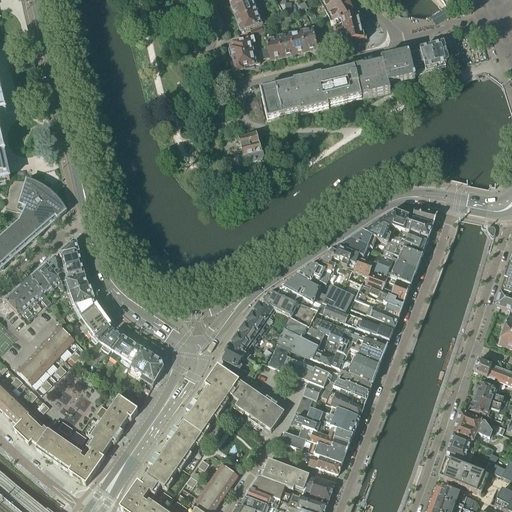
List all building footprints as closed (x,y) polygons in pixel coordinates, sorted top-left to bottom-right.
[(228,0),(232,11),(252,3),(254,3),(252,0),(228,0)] [(326,14),(328,13),(346,2),(345,0),(325,0),(322,2),(325,9),(323,10),(326,14)] [(359,0),(354,2),(361,12),(379,4),(375,0),(359,0)] [(439,0),(442,4),(443,4),(445,8),(449,6),(451,9),(461,3),(459,0),(439,0)] [(329,20),(331,25),(353,19),(351,15),(352,11),(346,2),(328,13),(331,19),(329,20)] [(236,22),(256,14),(258,14),(256,9),(254,10),(252,3),(232,11),(236,22)] [(303,13),(305,12),(308,10),(304,4),(299,7),(303,13)] [(256,14),(236,22),(237,23),(236,25),(238,29),(239,29),(241,33),(260,26),(256,14)] [(353,19),(331,25),(334,35),(324,37),(327,50),(367,41),(362,22),(362,21),(359,22),(358,18),(356,18),(353,19)] [(264,34),(263,32),(261,28),(250,32),(252,38),(253,38),(254,38),(264,34)] [(300,34),(301,36),(305,55),(318,52),(313,34),(306,35),(305,33),(300,34)] [(289,37),(289,39),(293,58),(305,55),(301,36),(294,38),(293,36),(289,37)] [(277,40),(277,42),(282,60),(293,58),(289,39),(282,41),(282,39),(277,40)] [(231,60),(233,59),(252,54),(251,46),(254,45),(253,40),(240,43),(240,42),(235,43),(235,44),(232,45),(233,49),(229,50),(228,52),(230,59),(231,60)] [(282,60),(277,42),(270,44),(270,41),(265,43),(270,63),(282,60)] [(441,47),(431,49),(437,69),(444,67),(448,64),(446,58),(444,48),(441,47)] [(419,53),(420,53),(425,72),(426,75),(437,72),(437,69),(431,49),(419,53)] [(409,56),(408,56),(413,75),(425,72),(420,53),(409,56)] [(252,54),(233,59),(236,73),(237,74),(243,72),(243,71),(243,70),(246,69),(246,70),(251,69),(250,68),(260,66),(258,60),(254,61),(252,54)] [(353,73),(336,76),(344,106),(361,102),(361,101),(369,99),(369,100),(390,95),(388,87),(415,81),(413,75),(408,56),(381,62),(382,66),(364,70),(363,69),(353,72),(353,73)] [(344,106),(336,76),(321,80),(321,78),(315,80),(300,84),(300,83),(293,85),(294,86),(261,94),(267,123),(300,116),(301,117),(318,113),(328,111),(328,109),(344,106)] [(0,182),(5,182),(6,182),(8,181),(9,181),(9,179),(9,180),(4,156),(6,156),(5,154),(0,133),(0,115),(4,114),(4,115),(6,114),(6,112),(5,112),(1,95),(2,95),(0,86),(0,182)] [(256,136),(239,140),(238,140),(243,159),(232,162),(233,168),(238,167),(248,165),(248,166),(261,163),(263,160),(256,136)] [(0,272),(3,269),(5,268),(13,260),(15,259),(20,254),(22,253),(31,245),(32,244),(37,239),(39,238),(43,234),(48,230),(49,229),(58,221),(66,214),(66,213),(65,212),(64,210),(62,207),(60,204),(58,202),(56,200),(53,197),(51,195),(49,193),(46,191),(43,190),(40,188),(38,187),(35,185),(32,184),(29,183),(27,183),(25,182),(22,182),(18,182),(15,181),(11,181),(11,182),(10,186),(5,211),(16,214),(14,221),(0,233),(0,272)] [(407,213),(406,217),(408,218),(433,227),(436,219),(437,219),(437,216),(435,216),(429,215),(422,214),(421,213),(414,213),(407,213)] [(380,224),(379,224),(395,230),(403,232),(408,218),(406,217),(402,216),(400,216),(396,215),(396,214),(395,215),(380,224)] [(408,218),(403,232),(428,241),(433,227),(408,218)] [(379,225),(362,235),(377,240),(376,242),(387,246),(396,249),(400,239),(393,236),(395,230),(379,224),(379,225)] [(494,239),(494,238),(495,235),(495,232),(493,229),(490,229),(488,231),(487,234),(490,238),(489,238),(490,238),(490,239),(492,240),(493,239),(494,239)] [(428,241),(403,232),(400,239),(426,248),(428,241)] [(355,240),(354,244),(368,250),(367,252),(372,253),(374,248),(376,242),(377,240),(362,235),(355,240)] [(387,246),(383,256),(392,259),(393,256),(399,259),(403,250),(422,258),(426,248),(400,239),(396,249),(387,246)] [(339,250),(338,251),(375,265),(378,258),(371,255),(372,253),(367,252),(368,250),(354,244),(351,243),(343,248),(342,252),(339,251),(339,250)] [(61,260),(79,255),(78,251),(76,244),(73,244),(57,258),(57,260),(57,262),(62,261),(61,260)] [(374,248),(372,253),(371,255),(378,258),(380,259),(380,257),(374,254),(376,249),(374,248)] [(378,258),(375,265),(371,273),(386,279),(392,265),(396,266),(394,271),(414,279),(414,278),(422,259),(422,258),(403,250),(399,259),(398,262),(392,259),(383,256),(383,258),(380,257),(380,259),(378,258)] [(338,251),(327,258),(332,260),(330,266),(334,267),(368,280),(371,273),(375,265),(338,251)] [(60,272),(61,272),(82,266),(79,256),(79,255),(61,260),(62,261),(63,269),(60,270),(60,272)] [(327,258),(314,267),(325,272),(319,284),(326,288),(328,283),(332,285),(332,284),(335,278),(332,277),(333,275),(331,275),(334,267),(330,266),(332,260),(327,258)] [(46,267),(56,277),(60,274),(61,273),(61,272),(60,272),(60,270),(59,268),(57,262),(57,260),(54,260),(54,261),(46,267)] [(67,282),(84,277),(84,276),(82,266),(61,272),(61,273),(62,273),(62,274),(65,273),(67,282)] [(38,274),(52,290),(56,286),(60,291),(63,288),(62,287),(61,284),(60,282),(56,277),(46,267),(43,270),(38,274)] [(304,274),(297,278),(311,286),(313,281),(319,284),(325,272),(314,267),(307,271),(307,270),(303,272),(304,274)] [(414,279),(394,271),(390,280),(410,289),(411,286),(414,279)] [(371,273),(368,280),(364,289),(404,306),(410,289),(390,280),(386,279),(371,273)] [(55,301),(59,298),(56,294),(52,290),(38,274),(35,277),(35,278),(30,282),(44,297),(48,293),(55,301)] [(84,277),(67,282),(65,282),(66,286),(70,296),(89,290),(86,281),(85,278),(84,277)] [(297,278),(281,290),(298,299),(307,303),(312,306),(314,303),(321,306),(328,294),(324,292),(323,291),(322,291),(321,291),(311,286),(297,278)] [(511,282),(504,280),(500,293),(511,297),(511,282)] [(44,297),(30,282),(26,285),(27,285),(22,289),(36,304),(40,300),(47,308),(51,305),(44,297)] [(354,299),(356,300),(358,295),(362,288),(348,282),(344,290),(343,293),(354,299)] [(321,306),(325,308),(345,316),(354,299),(343,293),(344,290),(332,284),(332,285),(328,283),(326,288),(324,292),(328,294),(321,306)] [(404,306),(364,289),(362,288),(358,295),(367,299),(368,296),(376,300),(374,303),(401,314),(404,306)] [(36,304),(22,289),(18,292),(14,296),(27,312),(32,308),(36,312),(39,309),(36,304)] [(69,305),(71,312),(74,309),(93,302),(89,290),(70,296),(70,297),(67,298),(69,305)] [(271,295),(295,306),(298,299),(281,290),(271,295)] [(511,297),(500,293),(500,294),(499,294),(498,298),(495,309),(511,312),(511,297)] [(277,316),(288,322),(308,332),(313,323),(320,326),(322,322),(321,322),(322,317),(309,312),(304,310),(271,295),(269,300),(267,299),(266,299),(265,299),(260,305),(259,306),(277,316)] [(367,299),(358,295),(356,300),(354,303),(398,322),(401,314),(374,303),(367,299)] [(31,316),(27,312),(14,296),(10,299),(5,304),(19,319),(23,315),(27,319),(31,316)] [(78,320),(79,323),(95,309),(95,307),(94,307),(93,302),(74,309),(80,319),(78,320)] [(312,306),(309,312),(322,317),(325,308),(321,306),(314,303),(312,306)] [(398,322),(354,303),(351,313),(380,324),(395,330),(398,322)] [(271,324),(277,316),(259,306),(254,313),(256,314),(254,318),(270,329),(273,325),(271,324)] [(322,317),(325,319),(344,326),(350,329),(354,319),(345,316),(325,308),(322,317)] [(80,330),(83,334),(102,319),(95,309),(79,323),(83,328),(80,330)] [(55,322),(58,319),(52,312),(49,315),(48,315),(52,319),(55,322)] [(270,329),(254,318),(252,316),(247,324),(248,325),(246,328),(262,339),(265,335),(264,334),(268,328),(270,329)] [(89,336),(92,341),(109,327),(102,319),(83,334),(86,338),(89,336)] [(354,319),(350,329),(358,332),(376,339),(388,344),(389,344),(393,335),(392,334),(363,323),(354,319)] [(511,320),(507,319),(497,347),(498,347),(503,348),(507,350),(511,351),(511,320)] [(308,385),(330,395),(332,391),(333,389),(335,386),(330,384),(332,379),(331,378),(332,376),(331,375),(333,371),(331,370),(321,366),(318,372),(314,370),(314,371),(288,360),(291,353),(312,362),(317,353),(325,336),(317,333),(320,326),(313,323),(308,332),(288,322),(283,333),(281,332),(279,336),(281,337),(278,344),(276,348),(277,348),(268,368),(282,374),(308,385)] [(322,322),(320,326),(317,333),(325,336),(330,326),(322,322)] [(312,362),(321,366),(331,370),(337,355),(346,333),(330,326),(325,336),(329,339),(323,355),(317,353),(312,362)] [(96,348),(99,345),(108,337),(112,332),(109,327),(92,341),(91,342),(96,348)] [(262,340),(262,339),(246,328),(245,327),(239,335),(241,336),(239,339),(255,350),(258,346),(256,345),(261,339),(262,340)] [(60,330),(52,338),(67,352),(74,344),(60,330)] [(350,355),(355,356),(380,367),(380,366),(383,358),(384,358),(383,358),(384,357),(383,357),(352,345),(351,346),(348,345),(352,335),(346,333),(337,355),(346,359),(348,354),(350,355)] [(111,353),(112,354),(123,340),(114,334),(109,338),(108,337),(99,345),(101,347),(103,348),(100,353),(108,358),(111,353)] [(352,345),(383,357),(385,352),(387,349),(366,341),(352,335),(348,345),(351,346),(352,345)] [(52,338),(45,345),(60,359),(67,352),(52,338)] [(255,350),(239,339),(237,338),(232,345),(233,346),(231,349),(247,360),(247,361),(250,357),(249,356),(253,349),(255,350)] [(120,359),(122,360),(132,345),(123,340),(112,354),(114,355),(111,359),(117,364),(120,359)] [(45,345),(38,353),(53,366),(60,359),(45,345)] [(120,364),(130,371),(141,351),(132,345),(122,360),(123,361),(120,364)] [(246,360),(247,361),(247,360),(231,349),(230,348),(225,356),(226,357),(223,361),(222,360),(221,361),(221,362),(222,363),(222,364),(239,372),(241,369),(240,368),(246,360)] [(137,376),(142,379),(154,360),(154,359),(149,356),(141,351),(130,371),(128,376),(134,380),(137,376)] [(272,355),(266,351),(263,356),(269,359),(272,355)] [(38,353),(31,360),(45,374),(53,366),(38,353)] [(87,357),(84,353),(79,358),(81,359),(78,362),(80,364),(87,357)] [(75,354),(72,356),(78,362),(81,359),(79,358),(76,355),(75,354)] [(341,374),(372,387),(375,378),(377,376),(376,376),(379,369),(380,367),(355,356),(351,365),(345,362),(346,359),(337,355),(331,370),(333,371),(341,374)] [(78,362),(72,356),(69,359),(71,361),(75,365),(78,362)] [(31,360),(24,367),(38,381),(45,374),(31,360)] [(154,360),(142,379),(140,382),(142,384),(145,380),(154,386),(163,371),(162,365),(154,360)] [(473,375),(474,375),(511,390),(511,375),(491,367),(478,362),(473,375)] [(247,377),(252,379),(258,368),(254,366),(249,373),(247,377)] [(38,381),(24,367),(17,375),(31,389),(38,381)] [(60,368),(58,371),(63,377),(66,374),(60,368)] [(63,377),(58,371),(55,374),(60,379),(63,377)] [(207,390),(201,398),(220,411),(229,398),(238,404),(235,409),(258,425),(254,430),(258,433),(262,428),(271,434),(284,415),(275,409),(277,407),(276,407),(277,406),(272,403),(267,400),(267,399),(265,402),(220,371),(214,379),(212,377),(204,388),(207,390)] [(331,378),(332,379),(369,395),(372,387),(341,374),(339,379),(331,375),(332,376),(331,378)] [(337,391),(366,404),(369,395),(332,379),(330,384),(335,386),(333,389),(337,391)] [(16,380),(11,385),(8,388),(11,391),(14,388),(19,382),(16,380)] [(19,382),(14,388),(17,391),(22,385),(19,382)] [(46,383),(43,385),(49,391),(52,388),(46,383)] [(49,391),(43,385),(40,388),(46,394),(49,391)] [(336,412),(360,420),(364,410),(334,397),(330,395),(308,385),(303,398),(312,403),(318,404),(320,398),(328,401),(325,408),(336,412)] [(0,388),(0,403),(10,393),(2,386),(0,388)] [(477,393),(474,400),(505,410),(508,403),(503,402),(503,401),(497,399),(499,392),(497,392),(479,386),(477,386),(475,392),(477,393)] [(334,397),(364,410),(366,404),(337,391),(334,397)] [(0,403),(0,411),(3,414),(17,400),(10,393),(0,403)] [(26,399),(29,402),(34,396),(31,394),(26,399)] [(34,396),(29,402),(32,405),(37,399),(34,396)] [(188,416),(182,425),(201,438),(220,411),(201,398),(195,406),(193,405),(190,409),(189,409),(186,414),(188,416)] [(308,412),(312,403),(303,398),(299,407),(308,412)] [(3,414),(11,421),(25,407),(17,400),(3,414)] [(505,410),(474,400),(472,407),(471,406),(469,413),(470,413),(470,414),(490,420),(492,414),(498,416),(503,417),(505,410)] [(92,442),(80,459),(68,476),(86,488),(104,461),(102,460),(109,450),(113,444),(116,446),(116,445),(122,436),(120,434),(129,421),(131,422),(138,413),(121,402),(112,416),(102,409),(96,417),(106,424),(103,428),(98,425),(90,436),(88,439),(92,442)] [(38,411),(40,414),(46,408),(43,405),(38,411)] [(35,452),(44,459),(55,442),(46,436),(44,434),(28,419),(32,414),(25,407),(11,421),(18,428),(13,432),(29,447),(32,444),(34,446),(38,448),(35,452)] [(295,417),(304,420),(308,412),(299,407),(295,417)] [(46,408),(40,414),(43,416),(49,411),(46,408)] [(307,421),(325,428),(338,432),(353,437),(359,421),(360,420),(336,412),(334,417),(319,412),(317,414),(311,412),(307,421)] [(453,436),(452,437),(472,446),(477,435),(489,441),(492,434),(485,424),(460,414),(453,436)] [(289,428),(301,432),(302,431),(317,437),(321,438),(325,428),(307,421),(304,420),(295,417),(289,428)] [(58,431),(63,434),(67,428),(62,424),(58,431)] [(170,443),(164,452),(183,465),(201,438),(182,425),(177,433),(174,432),(171,436),(168,441),(167,441),(170,443)] [(67,428),(63,434),(68,438),(72,431),(67,428)] [(315,446),(345,457),(349,448),(334,443),(338,432),(325,428),(321,438),(317,437),(315,446)] [(302,432),(299,441),(315,446),(317,437),(302,431),(301,432),(302,432)] [(334,443),(349,448),(353,437),(338,432),(334,443)] [(71,440),(76,444),(81,437),(76,434),(71,440)] [(296,452),(311,457),(342,467),(342,466),(345,458),(345,457),(315,446),(299,441),(292,438),(286,436),(285,436),(280,446),(281,446),(281,447),(287,448),(292,450),(296,452)] [(81,437),(76,444),(81,447),(86,441),(81,437)] [(472,446),(452,437),(446,455),(447,455),(469,464),(471,459),(473,453),(474,447),(472,446)] [(44,459),(52,464),(63,448),(55,442),(44,459)] [(52,464),(60,470),(71,453),(63,448),(52,464)] [(151,470),(146,478),(165,491),(183,465),(164,452),(158,460),(156,458),(153,463),(152,463),(149,468),(149,467),(149,468),(151,470)] [(60,470),(68,476),(80,459),(71,453),(60,470)] [(342,467),(311,457),(308,468),(338,478),(342,467)] [(484,489),(486,485),(488,478),(445,461),(438,480),(481,497),(484,489)] [(294,487),(304,490),(308,478),(268,463),(264,475),(262,480),(285,489),(287,490),(288,489),(287,489),(288,486),(294,488),(294,487)] [(494,466),(489,464),(488,464),(484,471),(490,474),(491,474),(494,466)] [(501,480),(509,484),(511,479),(511,465),(509,464),(505,472),(494,466),(491,474),(490,474),(502,480),(501,480)] [(221,468),(215,476),(232,488),(238,479),(221,468)] [(215,476),(210,485),(226,496),(232,488),(215,476)] [(144,511),(148,507),(161,489),(164,491),(165,491),(146,478),(140,486),(137,485),(119,511),(120,511),(144,511)] [(307,497),(309,498),(316,480),(308,478),(304,490),(303,493),(304,493),(303,496),(307,497)] [(257,484),(283,493),(285,489),(262,480),(260,479),(259,480),(257,484)] [(316,480),(309,498),(328,504),(335,487),(316,480)] [(257,484),(251,492),(276,500),(280,501),(279,504),(289,508),(293,496),(283,493),(257,484)] [(210,485),(204,493),(220,505),(226,496),(210,485)] [(511,511),(511,496),(498,490),(486,485),(484,489),(491,492),(481,511),(511,511)] [(442,489),(433,511),(476,511),(477,510),(478,510),(474,503),(475,503),(459,496),(442,489)] [(251,492),(245,501),(273,511),(275,511),(278,507),(274,506),(276,500),(251,492)] [(204,493),(198,502),(212,511),(215,511),(220,505),(204,493)] [(159,501),(163,504),(167,497),(163,495),(159,501)] [(167,497),(163,504),(169,508),(173,501),(167,497)] [(301,499),(297,510),(302,511),(325,511),(327,507),(301,499)] [(239,509),(237,511),(273,511),(245,501),(239,509)] [(192,511),(193,511),(212,511),(198,502),(192,511)]
